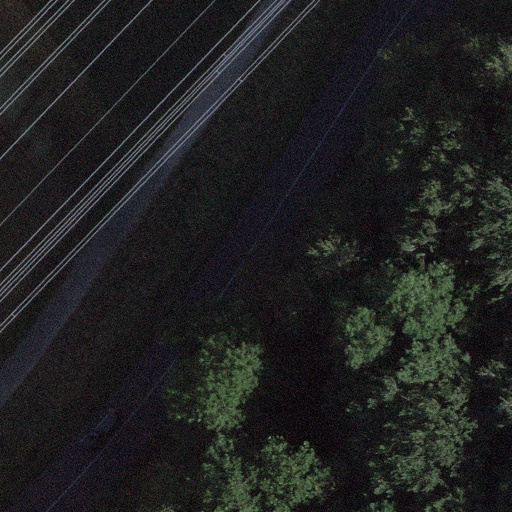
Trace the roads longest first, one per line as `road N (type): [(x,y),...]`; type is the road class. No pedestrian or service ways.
road 1 (tertiary): [(448,0),(18,511)]
road 2 (track): [(273,0),(100,244),(0,403)]
